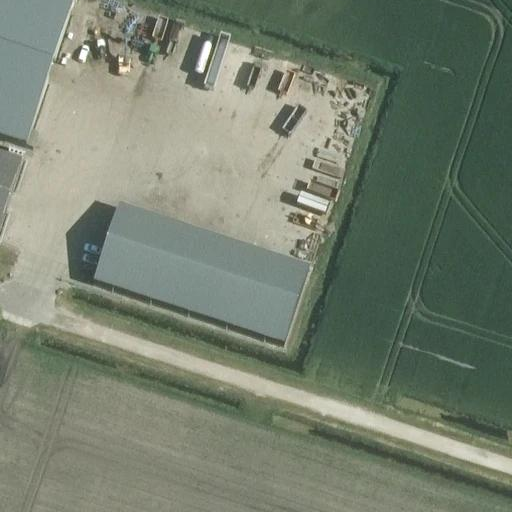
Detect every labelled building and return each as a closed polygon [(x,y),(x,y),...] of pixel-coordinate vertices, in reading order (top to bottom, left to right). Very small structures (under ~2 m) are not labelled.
[(0,0),(0,141),(27,150),(75,0),(0,0)] [(182,43),(176,67),(191,70),(197,47),(182,43)] [(218,54),(215,67),(228,70),(231,57),(218,54)] [(282,126),(278,149),(319,156),(323,133),(282,126)] [(0,230),(21,166),(0,158),(0,230)] [(295,226),(298,211),(278,207),(275,222),(295,226)] [(267,240),(271,230),(230,215),(226,225),(267,240)]
